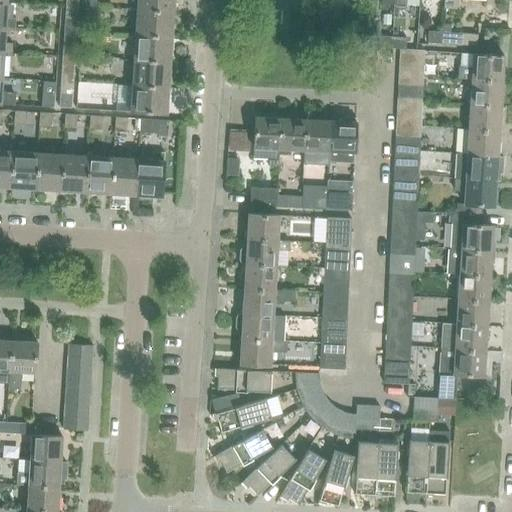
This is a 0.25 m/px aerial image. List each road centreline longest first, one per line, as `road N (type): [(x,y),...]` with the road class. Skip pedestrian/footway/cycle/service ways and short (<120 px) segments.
road 1 (residential): [(204,91),(378,101),(363,394)]
road 2 (residential): [(116,509),(137,241)]
road 3 (residential): [(196,236),(204,91)]
road 4 (residential): [(137,241),(0,230)]
